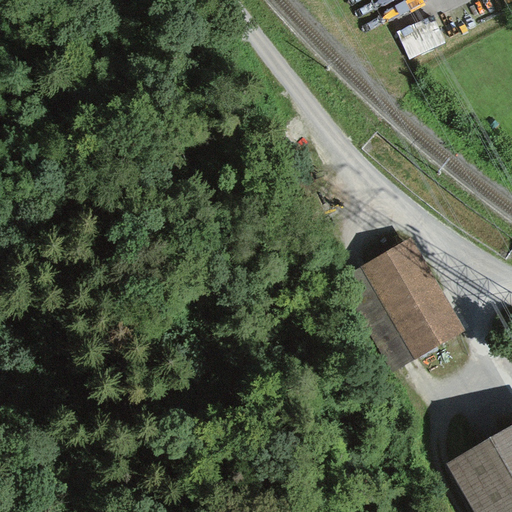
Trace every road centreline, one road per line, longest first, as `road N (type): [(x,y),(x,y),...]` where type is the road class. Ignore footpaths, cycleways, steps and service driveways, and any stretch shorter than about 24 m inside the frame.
road 1 (track): [(225,0),(373,175)]
road 2 (track): [(511,283),(373,175)]
